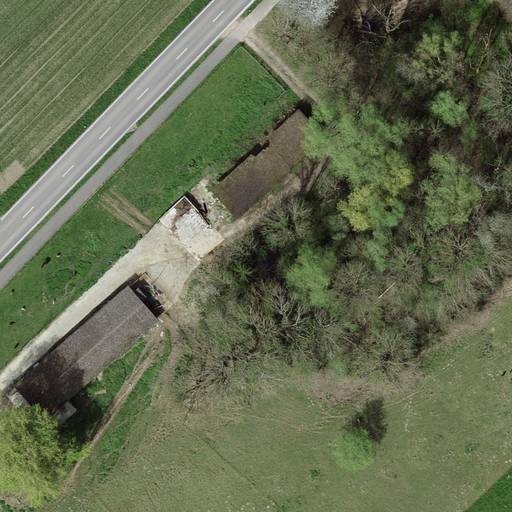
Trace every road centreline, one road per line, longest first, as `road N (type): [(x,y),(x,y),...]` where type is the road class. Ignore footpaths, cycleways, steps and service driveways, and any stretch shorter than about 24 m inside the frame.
road 1 (secondary): [(231,0),(0,234)]
road 2 (track): [(0,383),(126,256)]
